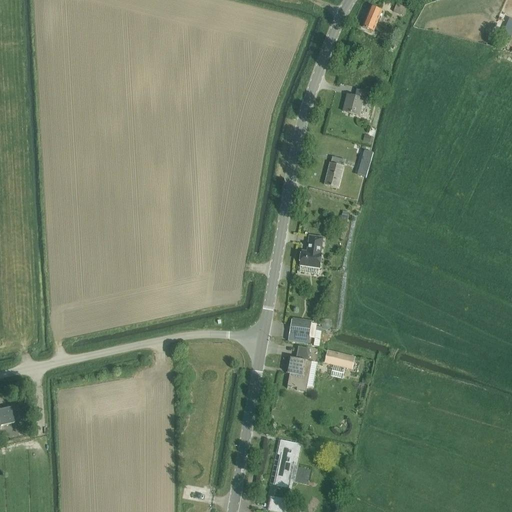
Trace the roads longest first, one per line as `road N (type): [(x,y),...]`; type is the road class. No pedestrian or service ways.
road 1 (tertiary): [(265,342),(301,133),(352,0)]
road 2 (unclassified): [(0,375),(182,337),(234,333),(265,342)]
road 3 (tertiary): [(235,511),(265,342)]
